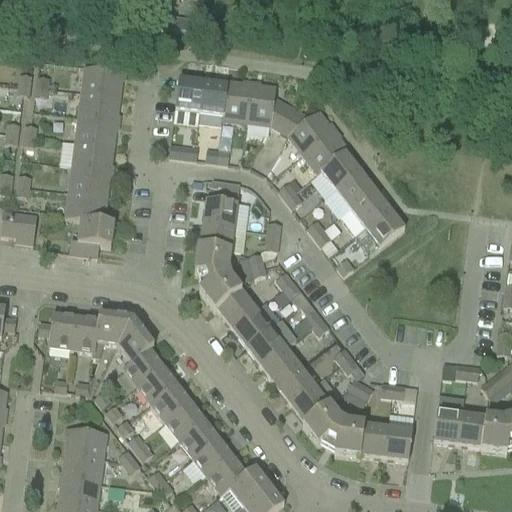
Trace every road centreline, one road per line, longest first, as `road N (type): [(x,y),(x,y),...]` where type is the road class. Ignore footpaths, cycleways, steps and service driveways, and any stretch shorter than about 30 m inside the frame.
road 1 (unclassified): [(147,303),(172,323),(287,469),(321,495)]
road 2 (unclassified): [(0,276),(147,303)]
road 3 (residential): [(165,174),(147,303)]
